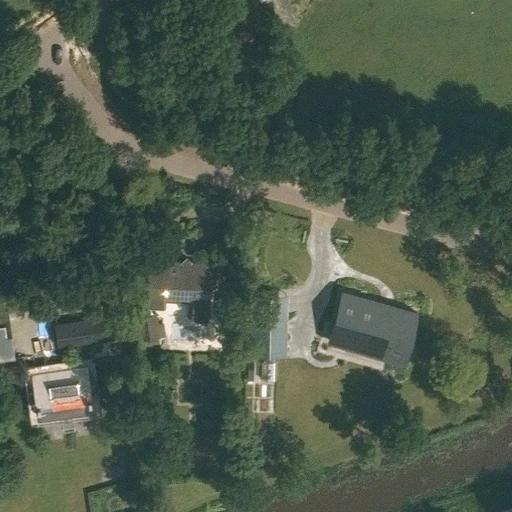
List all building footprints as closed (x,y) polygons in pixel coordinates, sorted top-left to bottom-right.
[(192,291),(191,315),(209,315),(211,262),(166,261),(167,247),(150,247),(149,260),(147,303),(166,303),(166,290),(186,291),(192,291)] [(341,295),(332,328),(374,340),(375,336),(386,339),(381,355),(403,361),(416,312),(395,306),(394,310),(341,295)] [(155,311),(138,313),(142,344),(159,342),(155,311)] [(0,352),(11,351),(5,312),(0,312),(0,352)] [(252,315),(251,351),(284,352),(285,316),(252,315)] [(88,316),(51,322),(54,345),(92,339),(88,316)] [(85,365),(32,373),(39,420),(58,417),(57,409),(72,407),(73,415),(92,412),(85,365)]
